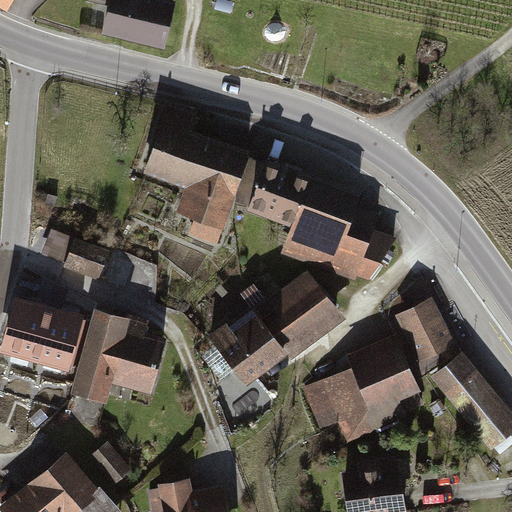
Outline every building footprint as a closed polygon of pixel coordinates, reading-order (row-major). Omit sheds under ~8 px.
[(94,0),(109,4),(102,33),(165,49),(177,1),(174,0),(94,0)] [(168,98),(142,164),(199,187),(186,220),(220,234),(233,202),(286,223),(277,246),(365,281),(386,230),(353,217),(362,193),(191,125),(198,109),(168,98)] [(101,269),(112,240),(88,231),(77,260),(101,269)] [(234,314),(213,330),(251,382),(344,314),(311,270),(240,322),(234,314)] [(13,298),(1,350),(66,364),(78,313),(13,298)] [(454,342),(433,299),(400,315),(422,358),(454,342)] [(96,313),(75,390),(105,398),(110,379),(149,390),(163,340),(138,333),(140,326),(96,313)] [(362,368),(327,383),(349,435),(422,404),(394,339),(357,355),(362,368)] [(511,410),(466,355),(436,380),(490,445),(511,426),(511,410)] [(122,472),(133,460),(106,437),(96,448),(122,472)] [(114,511),(66,456),(4,509),(7,511),(114,511)] [(376,469),(343,473),(347,511),(402,511),(396,457),(375,460),(376,469)] [(188,483),(163,488),(167,511),(226,511),(223,492),(191,498),(188,483)]
